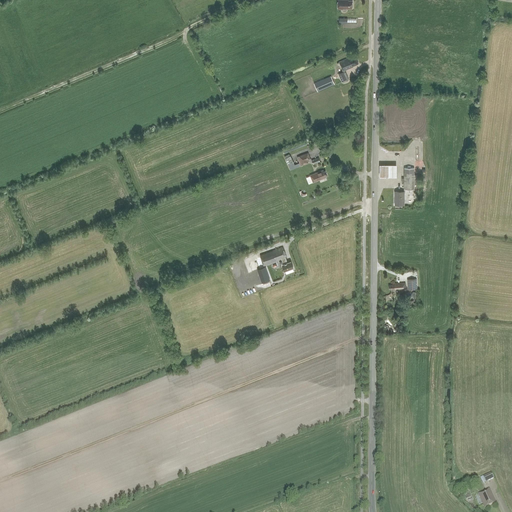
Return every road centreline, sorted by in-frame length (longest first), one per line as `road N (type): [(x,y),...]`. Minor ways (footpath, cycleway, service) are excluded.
road 1 (primary): [(382,511),(372,472),(377,0)]
road 2 (unclassified): [(362,174),(365,511)]
